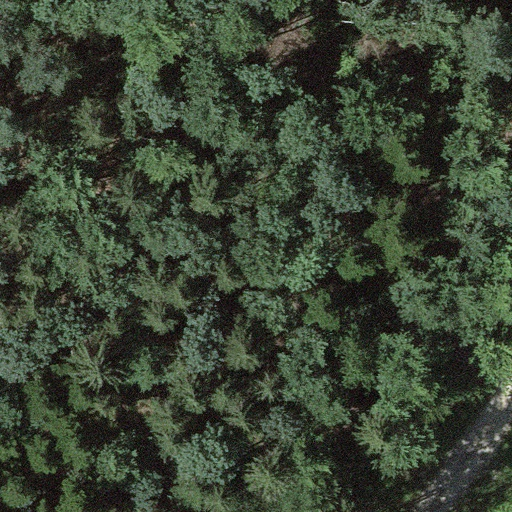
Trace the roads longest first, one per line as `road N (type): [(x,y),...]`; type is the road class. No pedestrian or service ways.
road 1 (track): [(511,472),(467,457),(187,511)]
road 2 (track): [(511,395),(429,511)]
